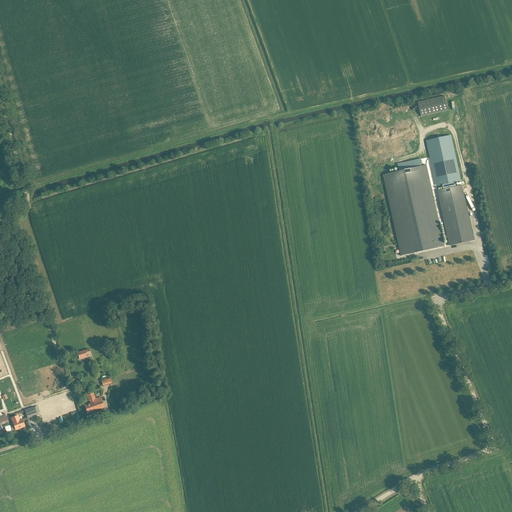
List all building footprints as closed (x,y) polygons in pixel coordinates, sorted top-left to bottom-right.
[(445,96),(418,102),(421,117),(448,111),(445,96)] [(437,186),(444,185),(444,188),(455,186),(454,183),(461,181),(452,139),(427,144),(437,186)] [(427,165),(422,166),(421,159),(397,164),(399,171),(383,175),(401,256),(445,246),(427,165)] [(449,245),(474,240),(462,184),(455,186),(444,188),(439,189),(440,194),(438,194),(449,245)] [(86,355),(90,354),(89,349),(77,352),(79,360),(87,357),(86,355)] [(85,406),(86,409),(87,413),(104,407),(101,397),(95,399),(93,393),(87,395),(89,401),(90,401),(91,404),(85,406)] [(34,407),(25,410),(27,417),(36,414),(34,407)] [(0,429),(2,428),(1,426),(9,423),(6,417),(5,414),(0,415),(0,429)] [(13,423),(14,425),(16,430),(25,426),(22,419),(19,420),(18,416),(11,418),(13,423)]
